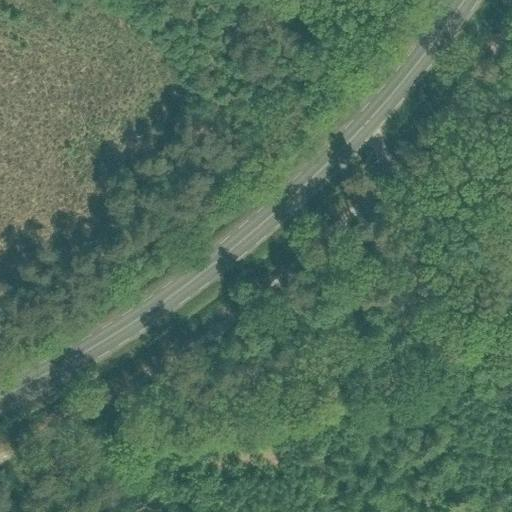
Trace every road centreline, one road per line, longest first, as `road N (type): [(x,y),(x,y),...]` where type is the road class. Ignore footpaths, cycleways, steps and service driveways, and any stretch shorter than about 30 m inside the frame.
road 1 (primary): [(0,397),(127,325),(262,224),(414,68),(459,0)]
road 2 (track): [(141,445),(443,360)]
road 3 (track): [(391,175),(443,360),(511,344)]
road 4 (track): [(391,175),(300,0)]
